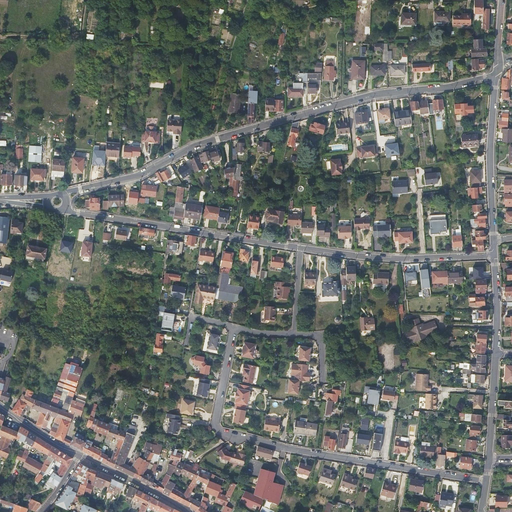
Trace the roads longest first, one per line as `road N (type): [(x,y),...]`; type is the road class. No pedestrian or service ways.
road 1 (residential): [(496,73),(342,103),(63,195)]
road 2 (residential): [(485,480),(219,433),(235,328)]
road 3 (residential): [(62,211),(299,247)]
road 4 (residential): [(299,247),(396,258),(493,256)]
road 5 (residential): [(496,73),(493,239)]
road 6 (residential): [(185,511),(78,455)]
